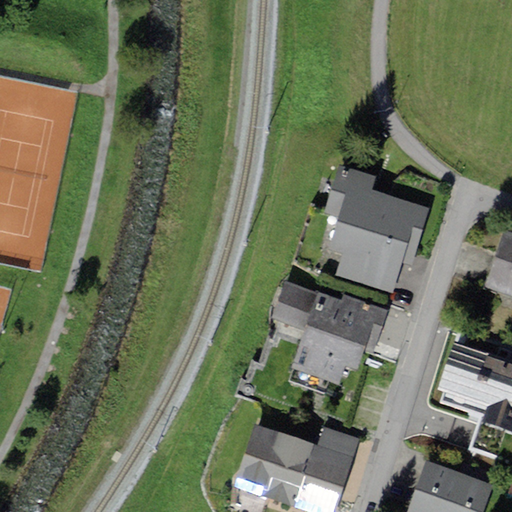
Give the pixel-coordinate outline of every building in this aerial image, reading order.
[(329,249),(342,253),(335,276),(392,293),(401,263),(412,266),(428,210),(370,193),(375,177),(338,166),(324,213),(338,218),(329,249)] [(511,233),(504,230),(483,287),(511,297),(511,233)] [(389,311),(343,296),(341,301),(284,282),(271,318),(305,330),(292,368),(340,385),(346,367),(358,371),(365,352),(374,355),(389,311)] [(478,424),(511,435),(511,362),(454,342),(437,388),(446,391),(442,402),(481,416),(478,424)] [(318,446),(254,424),(233,487),(307,511),(335,511),(354,458),(318,446)] [(318,446),(354,458),(360,440),(324,428),(318,446)] [(482,511),(492,486),(426,461),(407,511),(482,511)]
